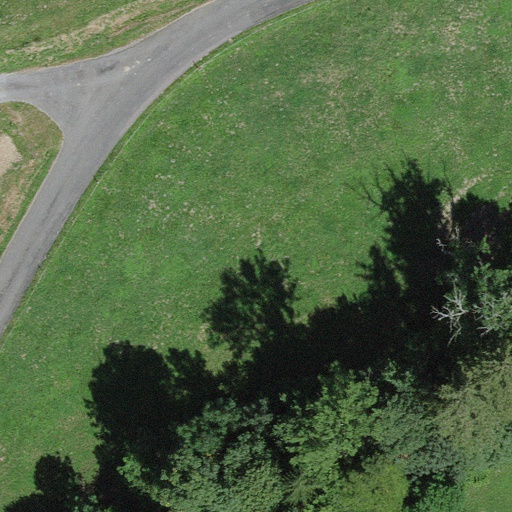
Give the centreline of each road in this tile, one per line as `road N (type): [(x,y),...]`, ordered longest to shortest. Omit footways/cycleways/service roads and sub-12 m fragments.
road 1 (unclassified): [(224,6),(145,49),(73,139),(0,272)]
road 2 (track): [(0,85),(145,49)]
